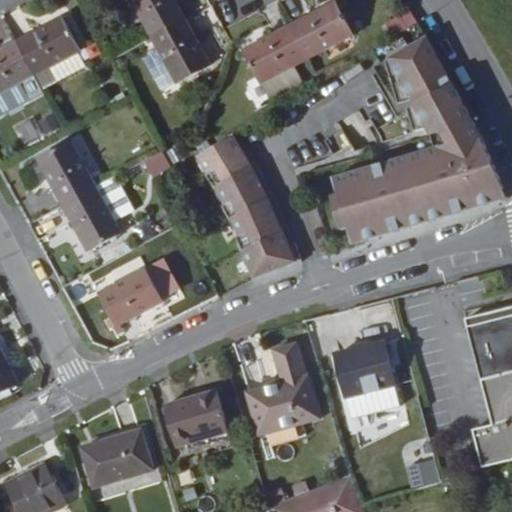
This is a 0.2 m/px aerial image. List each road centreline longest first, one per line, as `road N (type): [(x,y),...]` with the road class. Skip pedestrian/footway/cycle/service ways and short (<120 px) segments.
road 1 (residential): [(82,389),(239,308),(511,232)]
road 2 (residential): [(0,237),(82,389)]
road 3 (secondary): [(511,118),(439,0)]
